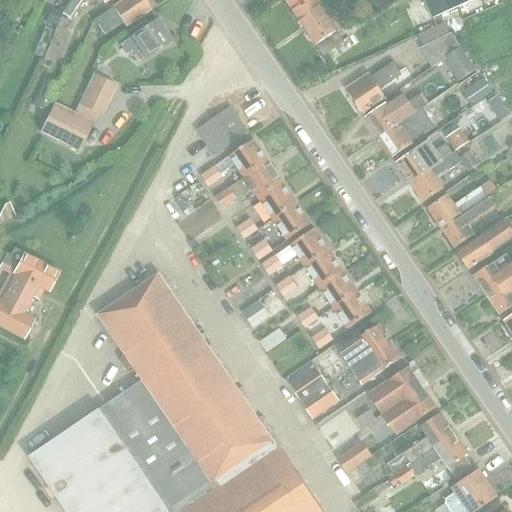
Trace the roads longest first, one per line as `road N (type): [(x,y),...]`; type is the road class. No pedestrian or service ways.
road 1 (residential): [(0,483),(203,80),(238,31)]
road 2 (residential): [(511,428),(238,31)]
road 3 (unknown): [(345,511),(323,461),(140,204)]
